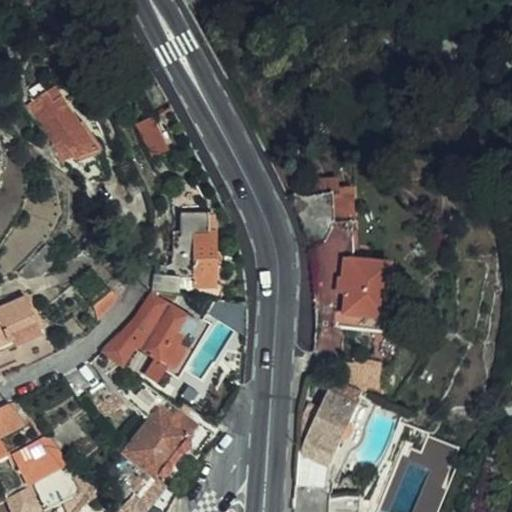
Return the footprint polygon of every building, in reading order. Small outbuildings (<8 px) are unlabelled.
[(104,97),(85,79),(96,116),(109,111),(104,97)] [(96,149),(94,147),(59,84),(51,88),(46,80),(33,87),(38,96),(28,101),(30,104),(27,106),(52,141),(52,142),(64,136),(74,154),(79,162),(90,184),(95,182),(93,178),(105,173),(99,161),(94,151),(96,149)] [(142,118),(132,122),(147,155),(161,149),(155,132),(152,133),(145,116),(142,118)] [(60,160),(62,159),(74,154),(64,136),(52,142),(49,143),(60,160)] [(104,159),(99,161),(105,173),(111,171),(104,159)] [(296,168),(304,187),(314,184),(305,164),(296,168)] [(304,187),(305,195),(334,192),(334,183),(314,184),(304,187)] [(296,193),(288,196),(290,199),(304,227),(311,250),(325,242),(329,236),(335,224),(336,220),(336,219),(335,206),(334,195),(334,193),(334,192),(305,195),(304,195),(296,193)] [(334,193),(334,195),(335,206),(350,206),(349,192),(334,193)] [(336,219),(336,220),(337,220),(351,221),(350,206),(335,206),(336,219)] [(208,299),(219,301),(220,288),(214,287),(216,233),(208,233),(209,214),(185,213),(184,232),(174,232),(173,264),(161,271),(161,276),(154,277),(154,292),(167,294),(174,294),(174,277),(193,277),(193,293),(208,295),(208,299)] [(336,261),(351,262),(360,262),(360,256),(357,256),(354,223),(353,221),(351,221),(337,220),(337,260),(336,261)] [(38,277),(56,260),(43,246),(15,273),(21,279),(38,277)] [(341,310),(340,327),(366,329),(367,315),(386,317),(388,303),(388,298),(390,281),(392,265),(360,262),(351,262),(336,261),(331,309),(341,310)] [(99,320),(118,298),(91,267),(72,282),(92,305),(99,320)] [(390,281),(388,298),(399,300),(401,282),(390,281)] [(150,327),(137,347),(138,348),(157,359),(170,367),(175,370),(203,326),(174,309),(182,296),(174,294),(167,294),(162,302),(152,295),(138,319),(150,327)] [(0,366),(15,360),(10,348),(41,335),(26,298),(0,309),(0,366)] [(225,309),(226,302),(220,301),(208,319),(216,324),(225,309)] [(367,315),(366,329),(367,329),(385,331),(386,317),(367,315)] [(138,319),(120,338),(137,347),(150,327),(138,319)] [(124,368),(138,348),(137,347),(120,338),(103,354),(124,368)] [(343,363),(340,381),(366,393),(368,386),(379,387),(382,361),(358,358),(357,365),(343,363)] [(170,367),(157,359),(147,376),(160,384),(170,367)] [(129,373),(139,380),(141,376),(131,370),(129,373)] [(339,380),(335,389),(336,389),(361,400),(365,401),(369,394),(366,393),(340,381),(339,380)] [(188,398),(195,388),(186,383),(180,393),(188,398)] [(306,448),(306,454),(307,454),(306,491),(328,493),(332,467),(340,449),(345,448),(351,444),(353,439),(349,427),(361,400),(336,389),(335,392),(332,391),(319,419),(305,414),(300,446),(306,448)] [(187,440),(201,423),(158,393),(147,405),(157,412),(120,455),(134,467),(118,485),(137,501),(157,511),(166,511),(177,496),(152,482),(157,476),(159,478),(164,479),(169,477),(171,473),(171,468),(168,463),(178,451),(182,453),(187,452),(190,448),(190,443),(187,440)] [(373,405),(376,397),(369,394),(365,401),(353,429),(357,431),(355,435),(359,437),(373,405)] [(0,453),(4,452),(0,443),(0,434),(24,424),(7,407),(0,410),(0,453)] [(65,448),(93,436),(78,423),(53,433),(54,435),(14,451),(26,480),(69,462),(65,448)] [(108,511),(110,508),(94,495),(79,474),(73,477),(69,468),(3,495),(10,511),(38,511),(61,502),(63,507),(54,511),(53,511),(108,511)] [(355,496),(355,492),(355,491),(342,484),(336,498),(355,501),(355,496)] [(358,508),(364,497),(366,494),(355,492),(355,496),(355,501),(358,501),(358,508)] [(328,499),(325,511),(355,511),(328,499)]
